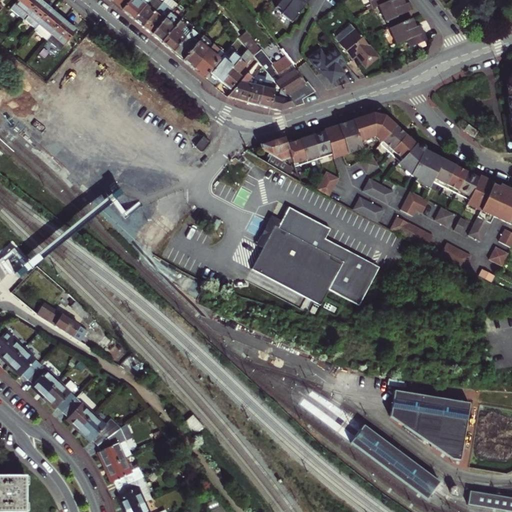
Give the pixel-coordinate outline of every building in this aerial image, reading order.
[(25,13),(27,14),(38,0),(18,0),(15,4),(10,11),(20,19),(25,13)] [(22,20),(34,31),(52,9),(40,0),(38,0),(27,14),(22,20)] [(113,0),(112,1),(122,10),(130,0),(113,0)] [(130,0),(122,10),(134,19),(149,0),(130,0)] [(149,0),(134,19),(142,27),(159,7),(162,3),(158,0),(149,0)] [(281,15),(292,23),(306,5),(302,2),(303,0),(281,0),(276,7),(283,12),(281,15)] [(390,29),(407,21),(405,14),(415,10),(411,2),(406,4),(404,0),(390,0),(379,5),(387,23),(388,22),(390,29)] [(159,7),(142,27),(152,35),(170,13),(172,11),(166,6),(163,10),(159,7)] [(52,9),(34,31),(47,41),(48,40),(64,20),(52,9)] [(202,29),(207,33),(221,17),(217,12),(202,29)] [(180,21),(170,13),(152,35),(162,43),(180,21)] [(413,18),(407,21),(390,29),(398,45),(408,40),(411,48),(429,40),(423,27),(418,30),(413,18)] [(180,21),(162,43),(174,52),(189,33),(182,27),(186,22),(182,19),(180,21)] [(78,31),(64,20),(48,40),(61,51),(78,31)] [(336,39),(339,43),(355,30),(352,26),(336,39)] [(189,33),(174,52),(184,60),(200,41),(193,35),(195,33),(192,30),(189,33)] [(378,58),(355,30),(339,43),(353,59),(357,55),(367,67),(378,58)] [(296,107),(305,104),(303,100),(315,90),(307,81),(305,82),(292,65),(294,63),(288,56),(278,65),(277,63),(275,66),(264,53),(249,36),(242,42),(248,50),(253,55),(277,84),(286,95),(296,107)] [(200,41),(184,60),(194,69),(214,45),(207,40),(204,43),(201,40),(200,41)] [(214,45),(194,69),(205,78),(221,58),(216,54),(219,50),(214,45)] [(339,67),(345,61),(334,47),(323,55),(319,50),(309,58),(320,73),(322,71),(331,82),(343,72),(339,67)] [(220,82),(221,82),(243,56),(234,49),(227,56),(230,58),(225,64),(222,61),(211,74),(212,75),(212,77),(215,80),(217,79),(220,82)] [(243,56),(221,82),(223,84),(223,86),(227,90),(231,89),(241,77),(239,73),(253,55),(248,50),(243,56)] [(228,97),(248,102),(252,84),(247,82),(254,74),(250,70),(228,97)] [(248,102),(260,105),(264,87),(252,84),(248,102)] [(260,105),(271,108),(274,95),(276,90),(264,87),(260,105)] [(274,95),(271,108),(283,111),(296,107),(286,95),(284,97),(274,95)] [(373,114),(337,125),(347,154),(362,149),(359,141),(374,136),(381,142),(396,126),(385,116),(383,116),(374,114),(373,114)] [(473,136),(477,131),(468,124),(464,130),(473,136)] [(333,159),(347,154),(337,125),(323,130),(324,133),(332,155),(333,159)] [(405,135),(396,126),(381,142),(380,144),(389,153),(405,135)] [(324,133),(312,137),(319,159),(332,155),(324,133)] [(415,144),(405,135),(389,153),(399,162),(415,144)] [(296,167),(289,145),(288,142),(286,137),(261,145),(263,150),(270,154),(268,156),(271,158),(268,163),(301,182),(296,167)] [(312,137),(299,141),(307,163),(319,159),(312,137)] [(203,153),(211,144),(203,138),(195,147),(203,153)] [(307,163),(299,141),(289,145),(296,167),(307,163)] [(432,181),(443,160),(424,150),(424,149),(424,148),(422,147),(420,146),(419,146),(418,147),(415,144),(399,162),(397,163),(410,176),(416,178),(414,180),(429,188),(432,181)] [(357,162),(368,179),(380,171),(369,155),(357,162)] [(444,187),(455,167),(443,160),(432,181),(444,187)] [(456,193),(466,173),(455,167),(444,187),(456,193)] [(325,172),(315,190),(328,197),(338,179),(325,172)] [(468,200),(478,179),(466,173),(456,193),(468,200)] [(468,200),(466,205),(479,212),(466,236),(479,243),(493,217),(494,218),(507,189),(499,185),(497,188),(492,186),(493,183),(479,176),(478,179),(468,200)] [(380,186),(368,179),(362,191),(386,204),(393,192),(380,186)] [(117,187),(109,193),(111,196),(112,196),(114,198),(121,192),(119,190),(117,187)] [(511,213),(511,191),(507,189),(494,218),(507,224),(511,213)] [(399,210),(412,216),(416,210),(422,198),(409,191),(399,210)] [(358,197),(352,210),(376,223),(383,210),(358,197)] [(422,213),(428,201),(423,198),(422,198),(416,210),(422,213)] [(261,247),(250,268),(319,304),(327,289),(360,306),(380,268),(377,266),(326,239),(327,237),(332,229),(288,206),(280,220),(279,224),(277,227),(273,225),(266,238),(261,247)] [(447,211),(440,207),(434,220),(440,223),(447,211)] [(453,214),(447,211),(440,223),(447,227),(453,214)] [(273,225),(277,227),(279,224),(280,220),(273,216),(258,245),(261,247),(266,238),(273,225)] [(411,241),(425,249),(432,236),(409,224),(396,217),(389,229),(411,241)] [(465,220),(459,217),(452,230),(458,233),(465,220)] [(511,235),(503,231),(497,242),(510,249),(511,244),(511,235)] [(438,256),(465,270),(472,257),(445,243),(438,256)] [(491,254),(504,260),(507,254),(494,247),(491,254)] [(500,266),(504,260),(491,254),(488,259),(500,266)] [(25,264),(17,271),(19,273),(21,276),(29,269),(27,267),(25,264)] [(494,276),(482,270),(481,270),(477,276),(490,283),(494,276)] [(42,307),(37,316),(56,327),(73,337),(80,327),(52,310),(51,313),(42,307)] [(0,356),(2,359),(8,365),(24,348),(7,332),(0,339),(0,356)] [(24,348),(8,365),(16,372),(20,376),(23,373),(29,379),(41,365),(24,348)] [(59,382),(41,365),(29,379),(34,384),(32,387),(39,393),(44,398),(59,382)] [(59,382),(44,398),(52,406),(55,409),(58,406),(63,411),(75,398),(70,393),(76,387),(70,382),(65,388),(59,382)] [(389,416),(452,459),(459,460),(469,403),(394,389),(392,399),(391,407),(389,416)] [(93,414),(75,398),(63,411),(68,416),(66,419),(71,424),(78,430),(93,414)] [(90,441),(92,438),(97,443),(120,428),(112,419),(105,426),(93,414),(78,430),(85,437),(90,441)] [(439,482),(363,426),(357,434),(350,443),(426,500),(433,491),(439,482)] [(120,428),(97,443),(100,451),(97,452),(99,457),(103,467),(124,458),(129,456),(122,439),(125,438),(120,428)] [(124,458),(103,467),(106,473),(111,482),(114,480),(117,487),(143,475),(140,468),(131,473),(124,458)] [(143,475),(117,487),(120,494),(117,496),(120,502),(124,511),(144,502),(137,486),(146,481),(143,475)] [(6,477),(0,476),(0,511),(25,511),(25,477),(6,477)] [(146,481),(137,486),(144,502),(154,498),(146,481)] [(511,511),(511,497),(468,490),(466,503),(511,511)] [(149,511),(144,502),(124,511),(169,511),(165,511),(149,511)]
